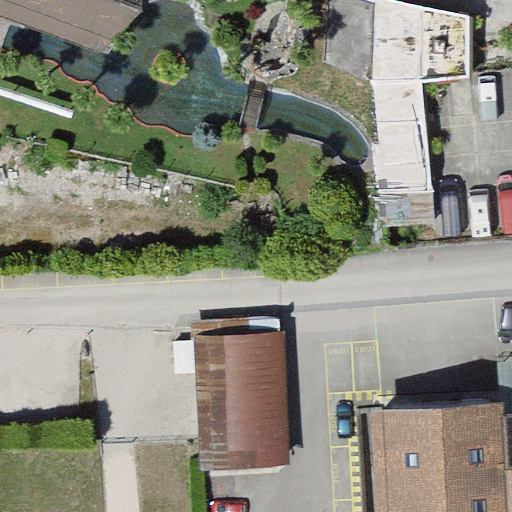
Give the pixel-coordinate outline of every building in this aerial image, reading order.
[(134,0),(0,0),(0,15),(100,51),(135,9),(134,0)] [(467,14),(399,0),(375,0),(372,82),(379,198),(430,195),(423,82),(469,77),(467,14)] [(281,323),(193,328),(200,470),(288,465),(281,323)] [(498,399),(367,406),(373,511),(504,511),(499,412),(498,399)] [(511,511),(511,411),(499,412),(504,511),(511,511)]
